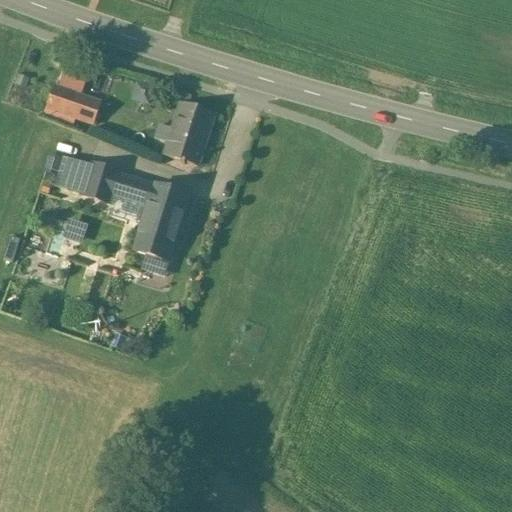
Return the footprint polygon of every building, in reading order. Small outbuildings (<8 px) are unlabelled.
[(88,70),(69,63),(59,91),(79,98),(88,70)] [(59,91),(54,89),(46,110),(74,120),(76,121),(92,127),(100,105),(79,98),(59,91)] [(214,116),(180,105),(171,131),(159,127),(155,140),(167,144),(163,158),(182,164),(181,166),(184,167),(184,165),(197,169),(214,116)] [(74,120),(46,110),(44,117),(71,126),(74,120)] [(119,176),(90,167),(81,197),(109,206),(112,198),(118,177),(119,176)] [(153,188),(118,177),(112,198),(146,209),(153,188)] [(188,197),(154,187),(146,209),(146,210),(133,253),(145,257),(168,265),(174,245),(173,244),(188,197)] [(80,239),(82,222),(62,221),(60,238),(80,239)] [(168,265),(145,257),(140,272),(164,279),(168,265)]
